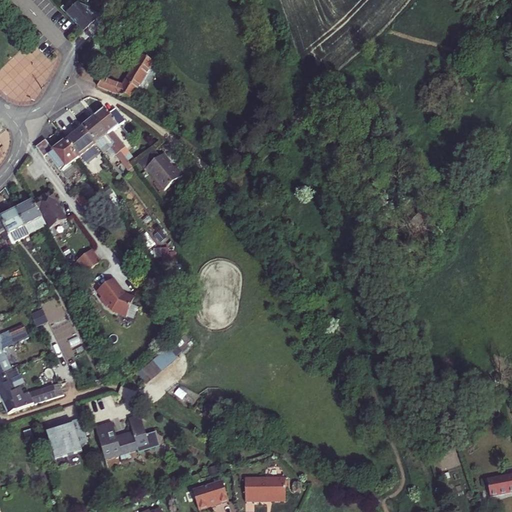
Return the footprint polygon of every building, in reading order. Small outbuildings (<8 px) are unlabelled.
[(64,12),(82,31),(92,20),(83,11),(86,6),(75,1),(64,12)] [(130,28),(121,22),(115,33),(123,38),(130,28)] [(125,91),(105,82),(101,91),(133,105),(156,67),(143,59),(125,91)] [(107,115),(97,123),(126,161),(131,158),(115,137),(128,127),(117,115),(111,120),(107,115)] [(0,124),(0,140),(1,141),(11,133),(2,123),(0,124)] [(97,123),(85,131),(100,150),(103,155),(110,150),(121,165),(126,161),(97,123)] [(85,131),(68,146),(82,165),(100,150),(85,131)] [(38,151),(46,162),(51,160),(64,177),(70,173),(72,176),(78,172),(75,169),(82,165),(68,146),(56,155),(48,144),(38,151)] [(166,159),(148,173),(166,195),(186,179),(181,173),(177,176),(173,172),(175,170),(166,159)] [(267,188),(254,198),(276,227),(289,218),(267,188)] [(79,195),(73,199),(84,214),(90,210),(79,195)] [(54,198),(35,207),(49,232),(50,235),(67,226),(60,213),(59,213),(56,208),(58,207),(54,198)] [(35,207),(19,215),(31,240),(49,232),(35,207)] [(19,215),(2,224),(6,234),(13,248),(17,258),(36,249),(19,215)] [(176,244),(162,247),(164,263),(179,261),(176,244)] [(98,251),(84,261),(93,273),(107,263),(98,251)] [(102,302),(101,303),(107,312),(109,311),(112,315),(127,322),(134,304),(125,300),(124,301),(121,296),(122,295),(114,284),(98,296),(102,302)] [(32,321),(37,332),(48,328),(43,316),(32,321)] [(2,341),(0,338),(0,348),(5,346),(22,339),(28,336),(25,330),(2,341)] [(7,350),(5,346),(0,348),(0,381),(14,375),(4,351),(7,350)] [(148,364),(156,374),(171,360),(162,351),(148,364)] [(138,373),(143,378),(147,382),(156,374),(148,364),(138,373)] [(20,372),(14,375),(0,381),(0,399),(8,417),(9,419),(65,399),(60,388),(27,400),(24,392),(28,391),(27,388),(29,387),(25,379),(23,380),(20,372)] [(134,377),(138,382),(143,378),(138,373),(134,377)] [(111,428),(94,433),(104,465),(121,459),(123,463),(132,460),(131,456),(135,454),(136,457),(155,450),(157,447),(153,435),(144,439),(137,419),(127,422),(131,435),(115,440),(111,428)] [(45,436),(54,462),(80,454),(71,428),(45,436)] [(29,433),(22,435),(25,444),(32,442),(29,433)] [(511,476),(487,482),(490,500),(511,495),(511,452),(509,454),(511,468),(511,476)] [(283,476),(244,481),(246,505),(258,503),(258,502),(286,497),(283,476)] [(223,484),(194,494),(199,511),(203,511),(215,508),(215,510),(230,505),(223,484)]
